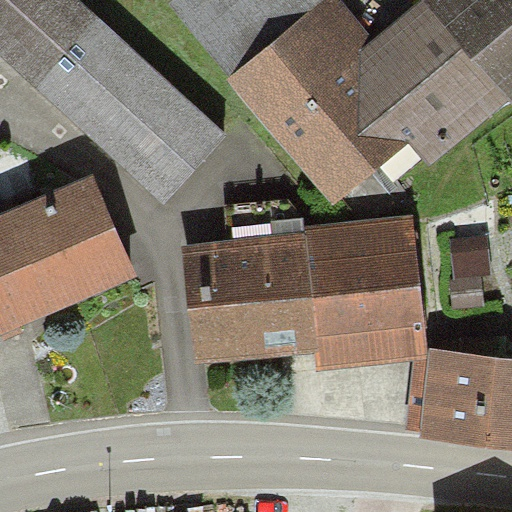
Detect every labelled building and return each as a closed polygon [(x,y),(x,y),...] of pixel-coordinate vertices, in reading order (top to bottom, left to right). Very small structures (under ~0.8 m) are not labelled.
[(74,0),(0,0),(0,61),(166,209),(210,159),(230,136),(74,0)] [(231,81),(329,0),(180,0),(171,8),(231,81)] [(334,204),(416,136),(354,60),(378,40),(344,0),(329,0),(231,81),(334,204)] [(511,0),(429,0),(378,40),(354,60),(416,136),(436,161),(507,104),(511,110),(511,0)] [(0,340),(135,280),(91,182),(0,222),(0,340)] [(414,222),(190,245),(198,368),(317,358),(318,374),(428,362),(414,222)] [(453,242),(455,279),(483,277),(490,277),(487,239),(453,242)] [(455,279),(451,280),(454,312),(485,309),(483,277),(455,279)] [(431,357),(421,441),(511,448),(511,362),(476,360),(431,357)]
